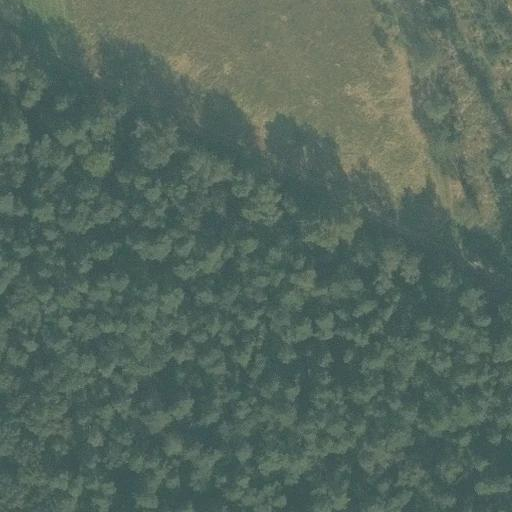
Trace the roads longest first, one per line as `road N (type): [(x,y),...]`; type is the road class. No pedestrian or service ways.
road 1 (track): [(511,287),(0,34)]
road 2 (track): [(459,261),(418,0)]
